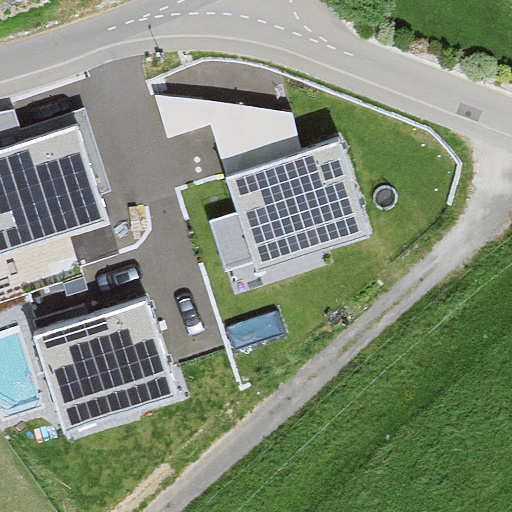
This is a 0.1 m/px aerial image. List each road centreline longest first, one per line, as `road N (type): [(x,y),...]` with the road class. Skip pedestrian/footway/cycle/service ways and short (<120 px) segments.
road 1 (track): [(161,511),(511,189)]
road 2 (residential): [(189,0),(0,61)]
